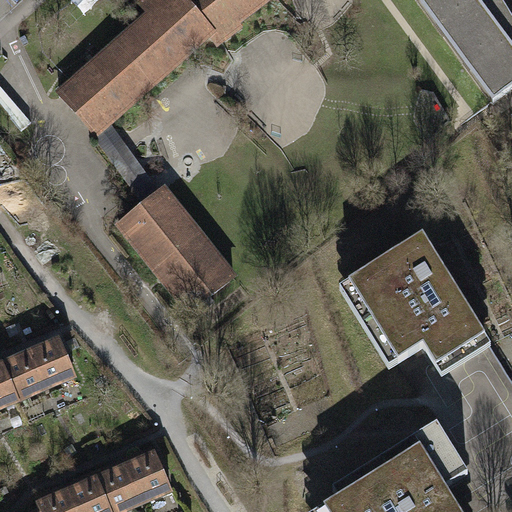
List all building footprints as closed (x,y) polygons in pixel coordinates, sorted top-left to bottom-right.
[(144,0),(140,3),(150,18),(74,85),(70,84),(58,96),(94,136),(107,125),(105,122),(207,36),(215,48),(238,28),(235,23),(266,0),(144,0)] [(511,21),(499,0),(416,0),(492,104),(511,89),(511,21)] [(107,125),(94,136),(147,206),(158,197),(107,125)] [(147,206),(119,228),(131,242),(133,240),(190,311),(187,313),(189,315),(234,279),(232,277),(230,279),(173,209),(176,206),(164,192),(158,197),(147,206)] [(439,371),(486,341),(422,239),(350,284),(401,364),(425,348),(439,371)] [(58,345),(32,356),(47,392),(73,381),(58,345)] [(18,404),(47,392),(32,356),(3,368),(18,404)] [(3,368),(0,369),(0,411),(18,404),(3,368)] [(318,511),(457,511),(444,490),(468,476),(443,436),(318,511)] [(152,451),(122,464),(140,506),(170,493),(152,451)] [(108,511),(124,511),(140,506),(122,464),(93,476),(108,511)] [(108,511),(93,476),(65,487),(75,511),(108,511)] [(40,511),(75,511),(65,487),(36,500),(41,511),(40,511)]
